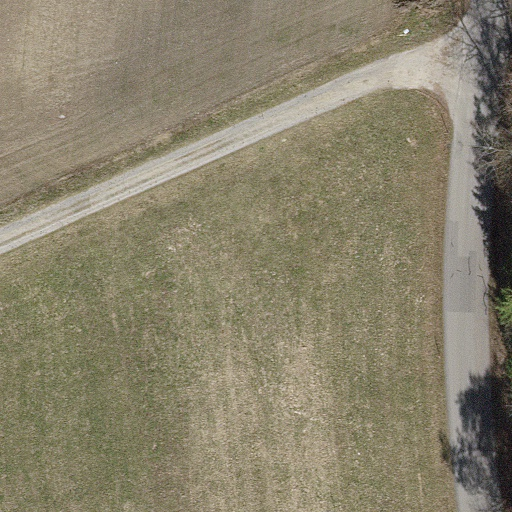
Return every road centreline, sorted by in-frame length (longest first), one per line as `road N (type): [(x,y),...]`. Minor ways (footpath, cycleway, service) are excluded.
road 1 (tertiary): [(484,0),(470,78),(460,360),(479,511)]
road 2 (track): [(0,246),(382,78),(470,78)]
